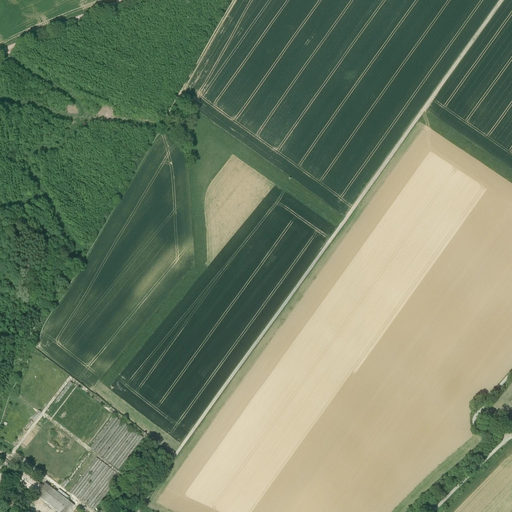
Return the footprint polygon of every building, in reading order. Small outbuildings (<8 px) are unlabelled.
[(73,384),(70,381),(54,400),(58,402),(73,384)] [(38,410),(31,419),(33,421),(41,412),(38,410)] [(115,417),(90,448),(118,471),(142,438),(115,417)] [(120,477),(88,452),(61,487),(93,511),(120,477)] [(36,496),(42,488),(19,471),(13,479),(36,496)] [(56,511),(61,511),(69,503),(45,485),(42,488),(36,496),(56,511)]
